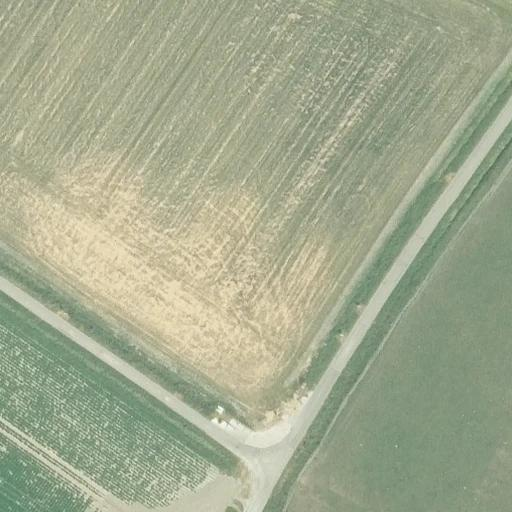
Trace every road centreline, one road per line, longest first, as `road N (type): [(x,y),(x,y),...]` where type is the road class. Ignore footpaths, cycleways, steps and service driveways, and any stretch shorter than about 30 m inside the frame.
road 1 (unclassified): [(269,468),(511,109)]
road 2 (unclassified): [(269,468),(0,281)]
